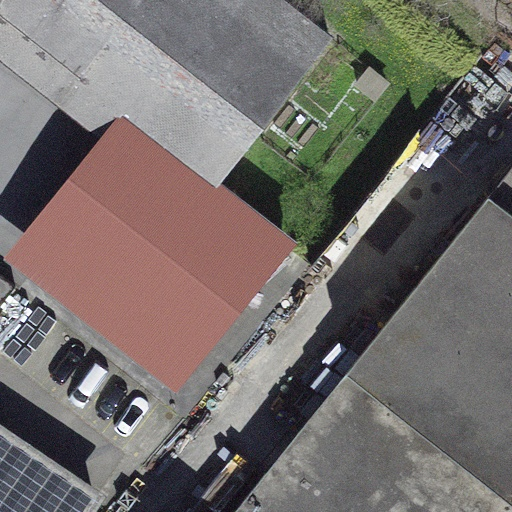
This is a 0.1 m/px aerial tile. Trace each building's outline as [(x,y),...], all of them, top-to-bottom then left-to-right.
[(331,39),(280,0),(0,0),(0,14),(46,51),(48,49),(125,109),(219,181),(331,39)] [(0,41),(110,128),(125,109),(48,49),(46,51),(0,14),(0,41)] [(291,252),(212,190),(219,181),(125,109),(110,128),(7,260),(180,394),(291,252)] [(511,511),(511,168),(237,511),(511,511)] [(0,307),(16,288),(0,275),(0,307)] [(36,462),(43,451),(0,422),(0,438),(23,453),(36,462)] [(0,487),(23,453),(0,438),(0,487)] [(0,511),(87,511),(94,501),(36,462),(23,453),(0,487),(0,511)]
